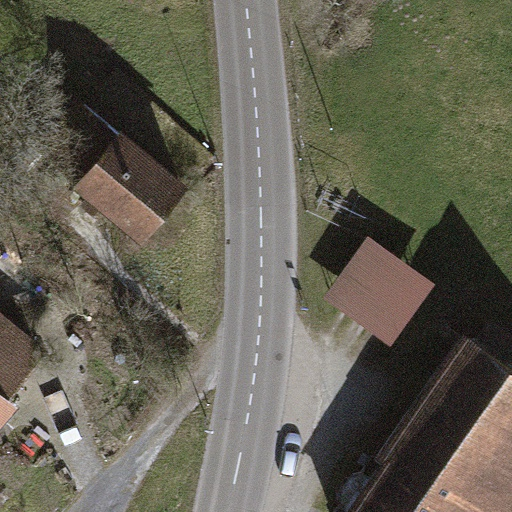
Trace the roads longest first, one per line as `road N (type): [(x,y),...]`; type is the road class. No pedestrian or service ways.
road 1 (secondary): [(242,0),(257,149),(261,320),(228,511)]
road 2 (track): [(262,277),(111,511)]
